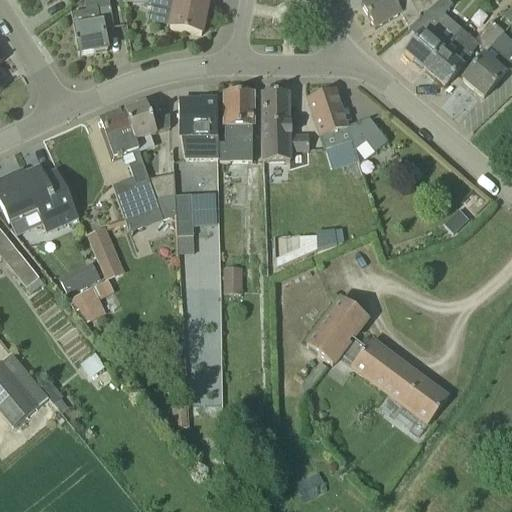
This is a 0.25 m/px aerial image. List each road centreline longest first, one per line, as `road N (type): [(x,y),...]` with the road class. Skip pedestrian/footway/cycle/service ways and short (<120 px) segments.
road 1 (residential): [(511,192),(357,66)]
road 2 (residential): [(62,115),(119,84),(237,66)]
road 3 (residential): [(237,66),(357,66)]
